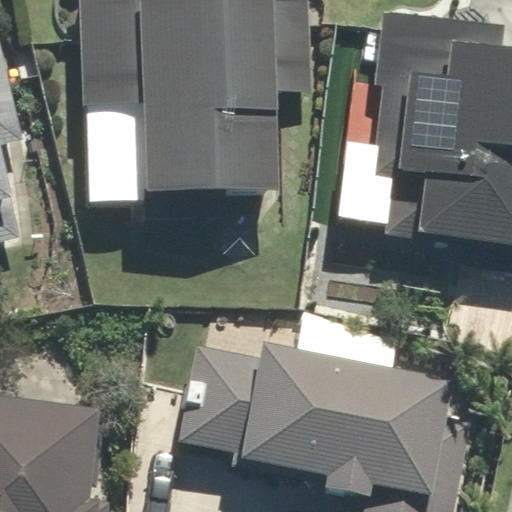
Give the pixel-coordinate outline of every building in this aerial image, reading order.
[(83,0),(87,106),(148,104),(151,193),(290,187),(286,93),(317,91),(313,0),(83,0)] [(397,179),(391,236),(511,248),(511,48),(504,47),(506,26),(386,13),(368,175),(397,179)] [(0,243),(28,237),(6,146),(33,140),(6,29),(0,30),(0,243)] [(456,511),(470,424),(450,421),(458,375),(195,334),(178,440),(240,450),(238,461),(347,479),(341,511),(456,511)] [(105,408),(0,396),(0,511),(108,511),(110,500),(95,499),(105,408)]
